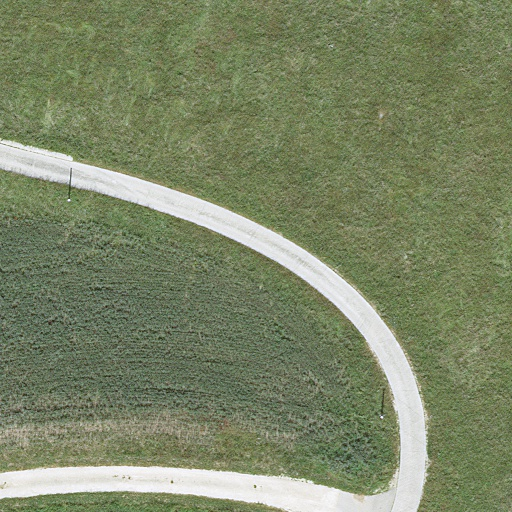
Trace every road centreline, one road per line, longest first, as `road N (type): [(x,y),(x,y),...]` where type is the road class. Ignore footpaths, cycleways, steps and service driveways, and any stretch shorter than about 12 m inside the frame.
road 1 (unclassified): [(398,511),(406,406),(367,320),(321,274),(264,238),(194,211),(0,155)]
road 2 (track): [(338,511),(296,496),(191,481),(0,485)]
